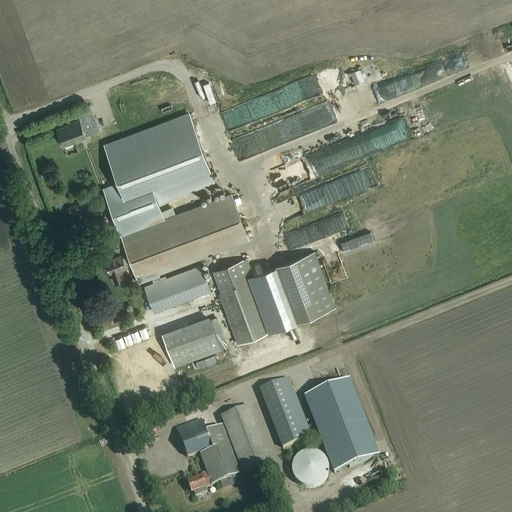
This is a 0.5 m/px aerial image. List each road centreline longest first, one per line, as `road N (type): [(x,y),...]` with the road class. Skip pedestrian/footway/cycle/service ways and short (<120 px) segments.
road 1 (unclassified): [(143,511),(0,117)]
road 2 (track): [(511,282),(340,351)]
